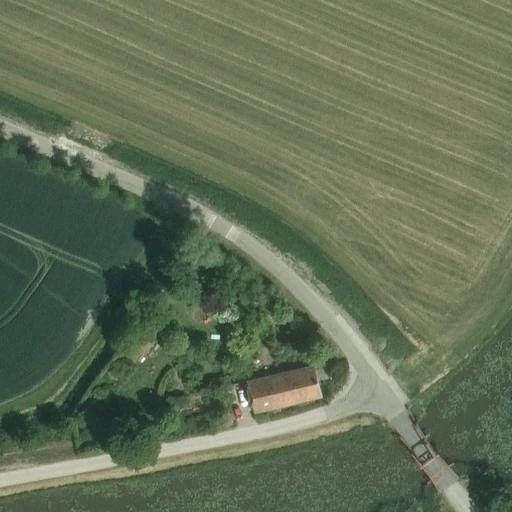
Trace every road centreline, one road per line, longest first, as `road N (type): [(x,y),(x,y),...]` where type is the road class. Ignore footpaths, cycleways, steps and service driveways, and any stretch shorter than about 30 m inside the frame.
road 1 (unclassified): [(380,392),(292,285),(221,228),(0,128)]
road 2 (unclassified): [(0,481),(249,434),(380,392)]
road 3 (unclassified): [(469,511),(380,392)]
